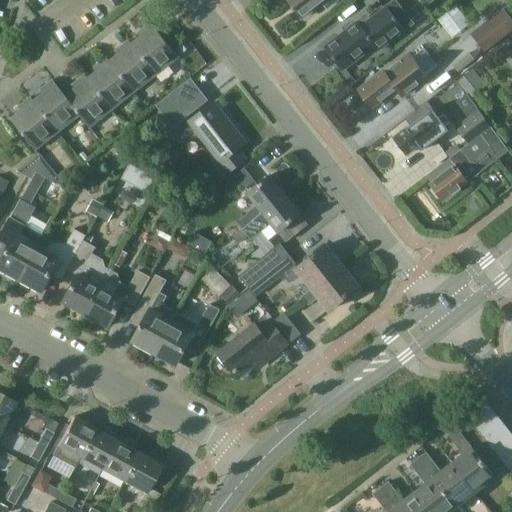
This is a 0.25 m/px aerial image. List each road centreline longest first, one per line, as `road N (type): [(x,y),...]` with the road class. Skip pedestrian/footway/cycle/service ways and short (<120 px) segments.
road 1 (residential): [(443,314),(194,0)]
road 2 (residential): [(0,326),(195,434),(248,474)]
road 3 (tertiary): [(248,474),(443,314)]
